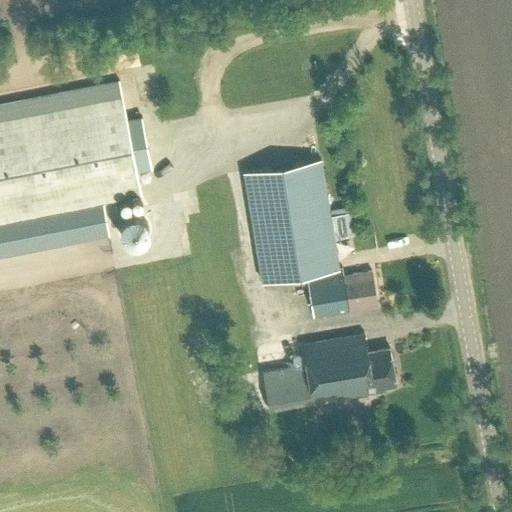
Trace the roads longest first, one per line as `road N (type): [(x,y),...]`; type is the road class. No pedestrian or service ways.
road 1 (tertiary): [(501,511),(412,0)]
road 2 (track): [(0,83),(132,57)]
